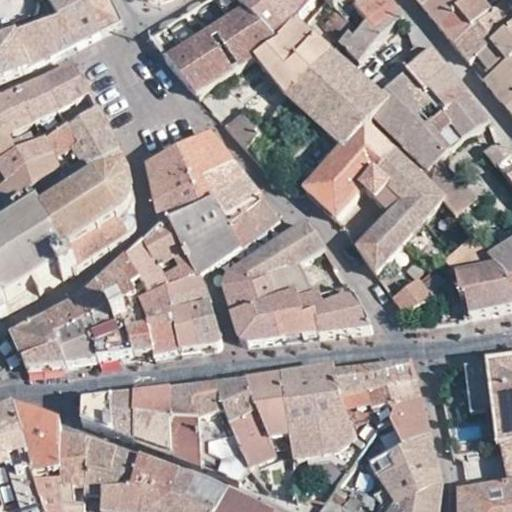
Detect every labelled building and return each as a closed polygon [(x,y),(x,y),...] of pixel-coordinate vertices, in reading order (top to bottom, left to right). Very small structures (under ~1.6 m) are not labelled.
[(46,0),(60,24),(29,34),(23,22),(16,39),(0,44),(0,84),(29,73),(102,37),(83,0),(46,0)] [(23,22),(29,34),(60,24),(46,0),(34,0),(15,8),(23,22)] [(83,0),(102,37),(121,27),(107,0),(83,0)] [(167,65),(196,100),(256,62),(279,46),(298,26),(317,4),(314,1),(313,0),(217,0),(168,31),(151,42),(165,63),(167,65)] [(323,0),(335,12),(348,0),(323,0)] [(356,11),(370,27),(392,7),(389,4),(385,0),(348,0),(335,12),(339,16),(343,22),(356,11)] [(412,0),(422,11),(435,0),(412,0)] [(427,17),(439,30),(463,11),(477,0),(435,0),(422,11),(427,17)] [(444,37),(454,49),(493,17),(494,19),(511,3),(511,1),(511,0),(503,0),(488,13),(477,0),(463,11),(439,30),(444,37)] [(459,54),(471,68),(475,65),(506,38),(511,33),(511,3),(494,19),(493,17),(454,49),(459,54)] [(360,66),(382,45),(382,44),(405,22),(398,15),(392,7),(370,27),(358,39),(354,34),(343,46),(341,47),(360,66)] [(326,27),(343,46),(354,34),(343,22),(339,16),(326,27)] [(256,62),(287,100),(294,92),(296,95),(332,57),(316,44),(298,26),(279,46),(256,62)] [(475,73),(487,87),(491,83),(511,65),(511,33),(506,38),(475,65),(471,68),(475,73)] [(426,96),(443,118),(468,98),(455,83),(431,53),(407,76),(426,96)] [(319,206),(338,223),(363,195),(362,194),(395,157),(366,130),(374,122),(389,107),(383,101),(352,74),(332,57),(296,95),(294,92),(287,100),(288,101),(344,151),(306,194),(319,206)] [(495,97),(507,112),(511,107),(511,65),(491,83),(487,87),(495,97)] [(0,171),(17,161),(13,151),(9,140),(59,117),(90,99),(74,71),(0,102),(0,171)] [(407,76),(383,101),(389,107),(374,122),(402,149),(405,151),(443,118),(426,96),(407,76)] [(443,118),(405,151),(418,165),(430,175),(441,164),(465,143),(491,127),(479,112),(468,98),(443,118)] [(0,197),(3,205),(8,218),(13,216),(23,209),(33,199),(41,192),(63,179),(65,179),(78,170),(63,148),(102,123),(98,114),(70,132),(69,132),(47,147),(54,163),(33,173),(9,191),(0,197)] [(226,131),(248,155),(261,138),(260,137),(241,117),(226,131)] [(78,170),(79,173),(85,169),(95,184),(101,182),(104,181),(107,180),(111,180),(115,181),(118,182),(121,184),(123,185),(126,187),(127,189),(129,190),(131,193),(132,197),(132,188),(128,172),(127,168),(123,162),(102,123),(63,148),(78,170)] [(0,197),(9,191),(33,173),(54,163),(47,147),(40,138),(13,151),(17,161),(0,171),(0,197)] [(178,154),(197,187),(204,184),(234,168),(211,138),(187,150),(178,154)] [(487,156),(499,171),(511,162),(511,154),(502,153),(495,152),(487,156)] [(153,190),(157,207),(197,187),(178,154),(148,169),(153,190)] [(370,270),(376,280),(443,207),(445,206),(411,172),(395,157),(362,194),(363,195),(381,212),(352,244),(370,270)] [(511,162),(499,171),(511,187),(511,162)] [(458,222),(478,203),(441,164),(430,175),(418,165),(411,172),(445,206),(443,207),(458,223),(458,222)] [(216,207),(230,232),(247,220),(262,240),(280,227),(234,168),(204,184),(217,207),(216,207)] [(133,210),(134,207),(132,197),(131,193),(129,190),(127,189),(126,187),(123,185),(121,184),(118,182),(115,181),(111,180),(107,180),(104,181),(101,182),(95,184),(85,169),(79,173),(35,202),(41,211),(19,224),(6,232),(1,223),(0,223),(0,231),(2,235),(0,235),(0,319),(7,315),(4,309),(34,290),(39,298),(44,295),(39,287),(58,275),(63,283),(78,274),(79,275),(130,242),(129,239),(133,237),(134,235),(136,234),(136,232),(136,230),(135,228),(134,227),(132,225),(130,225),(127,225),(122,228),(121,225),(123,223),(126,221),(128,219),(130,217),(131,215),(132,213),(133,210)] [(154,361),(155,364),(171,360),(181,357),(174,319),(173,319),(168,295),(199,281),(200,283),(242,253),(230,232),(216,207),(217,207),(204,184),(197,187),(157,207),(162,233),(127,263),(151,303),(141,307),(149,334),(154,361)] [(41,211),(35,202),(33,199),(23,209),(13,216),(19,224),(41,211)] [(134,227),(135,228),(134,207),(133,210),(132,213),(131,215),(130,217),(128,219),(126,221),(123,223),(121,225),(122,228),(127,225),(130,225),(132,225),(134,227)] [(230,232),(242,253),(262,240),(247,220),(230,232)] [(250,350),(252,350),(282,346),(278,325),(315,319),(315,314),(325,311),(321,303),(320,298),(313,300),(299,270),(326,255),(313,233),(312,232),(310,230),(308,230),(306,230),(304,231),(229,280),(225,293),(239,342),(239,344),(240,345),(242,346),(244,348),(246,349),(248,350),(250,350)] [(497,272),(511,288),(511,248),(490,262),(489,263),(497,272)] [(127,336),(135,363),(145,362),(154,361),(149,334),(141,307),(151,303),(127,263),(97,290),(111,316),(119,335),(126,331),(128,336),(127,336)] [(461,304),(465,321),(498,315),(511,311),(511,288),(497,272),(457,280),(462,304),(461,304)] [(39,287),(44,295),(63,283),(58,275),(39,287)] [(384,290),(394,303),(412,289),(402,275),(384,290)] [(174,319),(181,357),(192,356),(200,355),(191,315),(183,317),(180,303),(207,296),(200,283),(199,281),(168,295),(173,319),(174,319)] [(394,303),(405,318),(434,303),(420,285),(419,284),(412,289),(394,303)] [(4,309),(7,315),(39,298),(34,290),(4,309)] [(20,359),(23,366),(62,359),(67,370),(78,369),(98,367),(92,346),(119,335),(111,316),(97,290),(80,307),(70,312),(13,342),(20,359)] [(317,319),(320,341),(333,340),(366,335),(368,335),(370,334),(371,332),(371,331),(371,330),(347,293),(321,303),(325,311),(315,314),(315,319),(317,319)] [(191,315),(200,355),(208,354),(218,352),(221,351),(221,349),(222,348),(222,346),(207,296),(180,303),(183,317),(191,315)] [(278,325),(282,346),(301,344),(320,341),(317,319),(315,319),(278,325)] [(92,346),(98,367),(117,365),(135,363),(127,336),(128,336),(126,331),(119,335),(92,346)] [(23,366),(27,375),(47,373),(67,370),(62,359),(23,366)] [(503,451),(510,491),(511,491),(511,364),(466,371),(471,419),(492,417),(497,451),(503,451)] [(380,432),(391,427),(397,412),(420,402),(413,371),(411,371),(373,376),(336,380),(335,380),(340,404),(352,429),(375,421),(380,432)] [(293,454),(295,466),(296,466),(340,458),(343,456),(358,445),(352,429),(340,404),(335,380),(336,380),(335,375),(302,381),(282,384),(291,442),(293,454)] [(258,420),(270,447),(291,442),(282,384),(264,387),(248,389),(248,390),(254,406),(254,410),(258,420)] [(226,421),(231,433),(258,420),(254,410),(254,406),(248,390),(233,392),(218,394),(219,402),(226,421)] [(173,460),(202,471),(201,451),(235,442),(231,433),(226,421),(219,402),(218,394),(190,398),(172,399),(172,422),(173,460)] [(135,446),(173,460),(172,422),(172,399),(150,402),(134,403),(134,422),(136,422),(135,446)] [(391,427),(404,453),(431,441),(427,426),(420,402),(397,412),(391,427)] [(114,439),(135,446),(136,422),(134,422),(134,403),(124,404),(114,405),(114,439)] [(84,427),(114,439),(114,405),(85,408),(85,412),(84,427)] [(16,508),(17,511),(42,511),(41,508),(40,508),(34,486),(14,412),(13,412),(0,416),(0,506),(1,511),(16,508)] [(14,412),(34,486),(61,480),(61,442),(60,428),(47,424),(14,412)] [(243,459),(249,472),(275,462),(277,461),(274,456),(270,447),(258,420),(231,433),(235,442),(239,453),(243,459)] [(386,495),(396,510),(416,502),(442,489),(438,467),(437,464),(431,441),(404,453),(369,469),(386,495)] [(42,511),(84,511),(85,511),(79,511),(79,493),(85,492),(85,445),(73,443),(61,442),(61,480),(34,486),(40,508),(41,508),(42,511)] [(216,476),(240,487),(250,475),(249,472),(243,459),(239,453),(235,442),(201,451),(202,471),(216,476)] [(85,492),(85,501),(103,500),(103,497),(132,494),(139,464),(101,451),(85,445),(85,492)] [(103,500),(101,511),(144,511),(159,472),(147,467),(139,464),(132,494),(103,497),(103,500)] [(144,511),(162,511),(179,479),(165,474),(159,472),(144,511)] [(183,511),(196,486),(185,482),(179,479),(162,511),(183,511)] [(223,511),(229,499),(219,495),(196,486),(183,511),(223,511)] [(394,511),(438,511),(442,489),(416,502),(396,510),(394,511)] [(460,511),(511,511),(511,491),(510,491),(461,499),(460,511)] [(394,511),(396,510),(386,495),(375,500),(374,501),(383,510),(381,511),(394,511)] [(223,511),(257,511),(232,499),(229,499),(223,511)]
